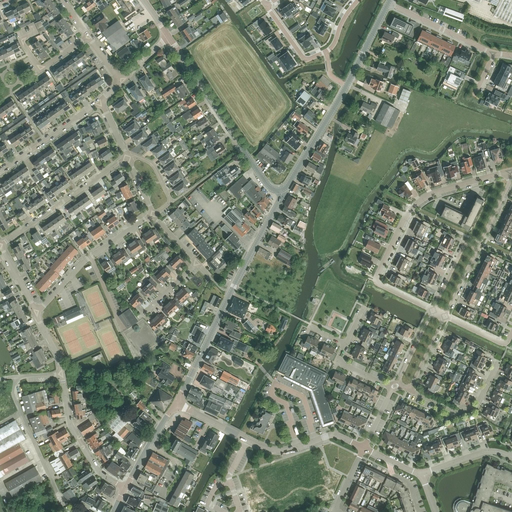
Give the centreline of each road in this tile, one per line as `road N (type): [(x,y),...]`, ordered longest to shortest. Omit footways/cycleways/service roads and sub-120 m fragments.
road 1 (residential): [(511,172),(433,194),(410,209),(376,282),(433,312)]
road 2 (tertiary): [(175,402),(281,190)]
road 3 (tertiary): [(281,190),(388,3)]
road 4 (residential): [(363,448),(335,433),(266,449),(175,402)]
road 5 (tertiary): [(281,190),(265,182),(167,35)]
road 6 (residential): [(63,505),(12,390),(14,377),(61,374)]
road 7 (residential): [(36,314),(89,257),(153,213)]
road 8 (residential): [(126,157),(0,245)]
road 9 (residential): [(124,488),(95,468),(70,425),(61,374)]
road 10 (residential): [(0,170),(101,101)]
road 11 (residential): [(408,391),(454,412),(472,407),(498,361)]
